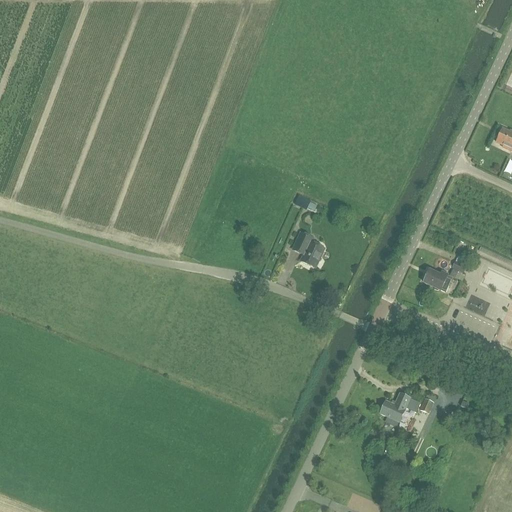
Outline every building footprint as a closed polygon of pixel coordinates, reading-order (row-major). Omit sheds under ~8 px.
[(503,146),(502,148),(511,152),(511,130),(509,130),(509,132),(500,128),(494,143),(503,146)] [(306,210),(310,202),(298,197),(295,205),(306,210)] [(293,250),(304,256),(301,262),(315,269),(324,249),(311,243),(313,239),(301,234),(293,250)] [(461,262),(463,256),(455,253),(453,258),(461,262)] [(449,277),(448,276),(442,273),(440,276),(430,271),(424,283),(441,292),(445,293),(453,278),(455,279),(458,272),(463,274),(466,267),(456,262),(452,268),(453,269),(449,277)] [(487,300),(482,315),(496,320),(499,311),(494,310),(496,304),(487,300)] [(427,394),(425,399),(433,403),(435,398),(427,394)] [(398,422),(399,423),(406,409),(416,413),(420,404),(410,399),(399,395),(395,404),(393,403),(392,405),(386,402),(380,414),(387,417),(385,423),(396,428),(398,422)] [(433,403),(425,399),(420,411),(428,415),(433,403)] [(418,428),(422,419),(417,417),(413,426),(418,428)] [(384,453),(379,465),(401,475),(408,458),(397,453),(394,458),(384,453)]
